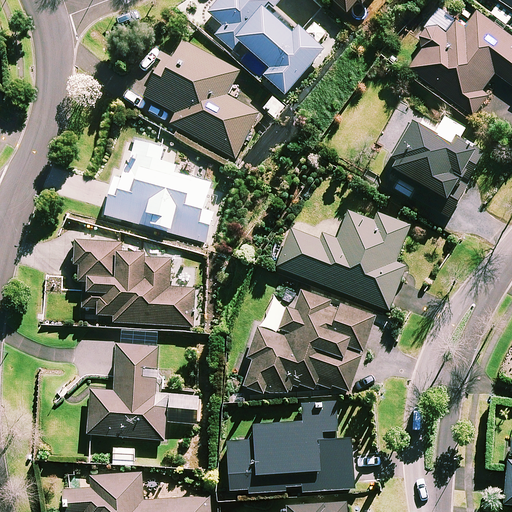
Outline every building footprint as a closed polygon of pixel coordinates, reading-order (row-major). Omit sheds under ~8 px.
[(285,98),(324,53),(276,11),(281,5),(275,0),(222,0),(208,17),(222,30),(216,37),(236,55),(241,48),(271,74),(265,80),(285,98)] [(333,0),(331,3),(346,16),(356,3),(363,9),(369,0),(333,0)] [(511,0),(499,0),(511,8),(511,0)] [(468,30),(444,12),(420,45),(424,47),(409,68),(476,117),(491,98),(484,93),(497,75),(511,85),(511,104),(511,105),(511,37),(479,14),(468,30)] [(175,64),(162,57),(153,75),(134,64),(126,80),(135,85),(126,102),(162,122),(167,113),(176,117),(171,127),(235,161),(260,116),(228,98),(240,76),(184,46),(175,64)] [(435,142),(410,128),(386,170),(401,181),(394,192),(450,222),(464,198),(485,159),(459,145),(465,134),(445,123),(435,142)] [(165,153),(128,144),(121,170),(117,169),(104,218),(207,244),(214,217),(205,214),(212,188),(173,178),(175,171),(161,167),(165,153)] [(372,223),(349,214),(338,243),(322,237),(320,243),(292,233),(277,273),(390,315),(407,271),(397,267),(410,230),(374,217),(372,223)] [(99,313),(99,319),(118,321),(117,326),(194,331),(196,294),(171,292),(173,263),(122,259),(122,249),(77,246),(74,285),(86,286),(84,312),(99,313)] [(296,314),(269,305),(247,365),(254,367),(245,391),(262,397),(264,392),(290,401),(295,387),(315,394),(318,386),(350,398),(378,319),(303,293),(296,314)] [(200,399),(163,396),(164,380),(159,379),(161,355),(119,351),(116,395),(92,393),(88,438),(165,444),(167,425),(198,428),(200,399)] [(229,445),(232,497),(288,494),(288,491),(303,490),(303,496),(355,493),(353,444),(339,445),(337,407),(303,408),(304,427),(255,430),(256,444),(229,445)] [(135,450),(114,450),(113,469),(134,469),(135,450)] [(212,511),(212,501),(144,504),(143,477),(92,480),(93,493),(65,494),(66,511),(212,511)]
